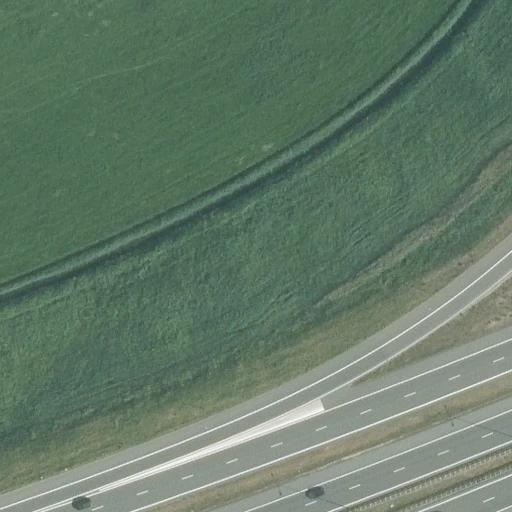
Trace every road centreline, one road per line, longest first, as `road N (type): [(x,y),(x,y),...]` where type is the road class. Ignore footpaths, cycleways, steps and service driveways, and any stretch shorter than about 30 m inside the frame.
road 1 (motorway): [(511,268),(317,391),(58,511)]
road 2 (motorway): [(511,353),(81,511)]
road 3 (motorway): [(511,425),(287,511)]
